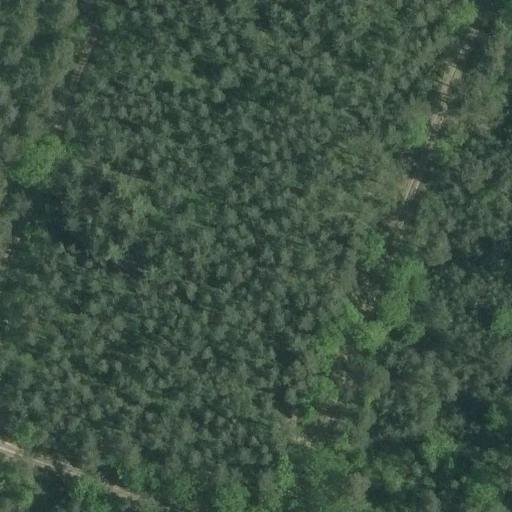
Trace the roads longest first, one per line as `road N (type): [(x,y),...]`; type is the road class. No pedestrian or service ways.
road 1 (track): [(288,511),(481,0)]
road 2 (track): [(0,286),(107,0)]
road 3 (track): [(189,511),(0,445)]
